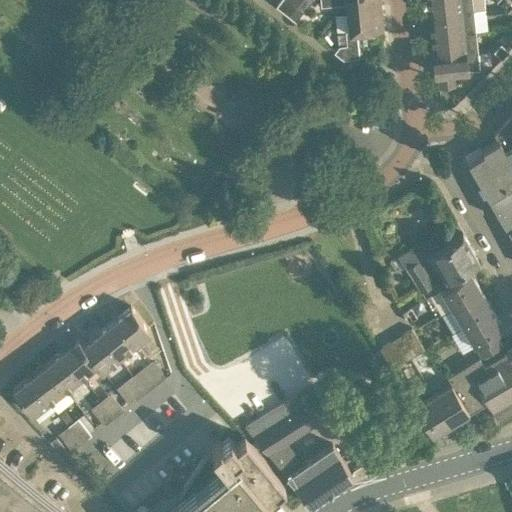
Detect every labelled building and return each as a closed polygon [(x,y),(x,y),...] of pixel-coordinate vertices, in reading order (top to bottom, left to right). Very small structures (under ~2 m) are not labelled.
[(295,20),(302,12),(287,0),(279,0),(275,6),(295,20)] [(287,0),(302,12),(310,0),(287,0)] [(345,13),(379,10),(378,0),(313,0),(314,5),(345,2),(345,13)] [(426,0),(428,16),(472,11),(470,0),(426,0)] [(379,10),(345,13),(347,31),(344,31),(345,44),(337,44),(333,51),(341,59),(358,57),(355,32),(381,29),(379,10)] [(474,30),(475,30),(473,11),(472,11),(428,16),(430,35),(474,30)] [(432,53),(476,48),(474,30),(430,35),(432,53)] [(497,41),(499,43),(503,47),(511,38),(505,32),(497,41)] [(500,57),(504,52),(506,50),(499,43),(492,50),(500,57)] [(476,48),(432,53),(434,74),(437,74),(439,87),(453,86),(452,72),(478,69),(476,48)] [(488,196),(511,180),(511,114),(493,134),(497,140),(482,149),(483,152),(467,162),(488,196)] [(511,180),(488,196),(504,222),(511,216),(511,180)] [(476,257),(462,233),(430,252),(445,276),(476,257)] [(417,262),(422,259),(414,246),(397,257),(418,291),(431,284),(417,262)] [(451,307),(480,290),(469,271),(440,289),(451,307)] [(462,326),(491,308),(480,290),(451,307),(462,326)] [(114,319),(133,343),(149,331),(130,306),(114,319)] [(401,311),(408,321),(416,316),(410,306),(401,311)] [(491,308),(462,326),(480,356),(501,343),(494,331),(502,326),(491,308)] [(117,356),(133,343),(114,319),(98,332),(117,356)] [(400,333),(413,354),(421,349),(409,328),(400,333)] [(101,369),(117,356),(98,332),(82,344),(96,362),(96,363),(101,369)] [(402,360),(413,354),(400,333),(390,339),(402,360)] [(96,362),(82,344),(77,338),(61,351),(80,375),(96,363),(96,362)] [(390,367),(402,360),(390,339),(378,346),(390,367)] [(450,383),(468,413),(486,403),(497,421),(511,412),(511,347),(503,353),(505,356),(483,368),(477,358),(446,376),(450,383)] [(64,388),(80,375),(61,351),(44,363),(64,388)] [(371,359),(374,363),(381,359),(379,354),(371,359)] [(155,357),(119,385),(132,400),(167,372),(155,357)] [(47,401),(64,388),(44,363),(28,376),(47,401)] [(31,414),(47,401),(28,376),(12,389),(31,414)] [(450,424),(468,413),(450,383),(432,394),(450,424)] [(105,420),(126,408),(115,390),(94,402),(105,420)] [(314,421),(302,403),(296,393),(267,410),(245,425),(267,452),(314,421)] [(431,435),(450,424),(432,394),(413,405),(431,435)] [(67,424),(72,420),(65,411),(60,415),(67,424)] [(407,417),(414,430),(423,425),(416,412),(407,417)] [(67,425),(80,442),(90,434),(88,431),(77,417),(72,420),(67,424),(67,425)] [(62,456),(68,452),(55,436),(48,442),(62,456)] [(256,511),(267,503),(268,505),(270,504),(267,499),(284,485),(244,437),(235,444),(230,438),(221,445),(217,440),(210,446),(218,455),(210,462),(204,455),(178,496),(181,499),(165,511),(256,511)] [(352,475),(330,443),(285,474),(297,488),(308,504),(352,475)] [(70,511),(0,456),(0,511),(70,511)]
